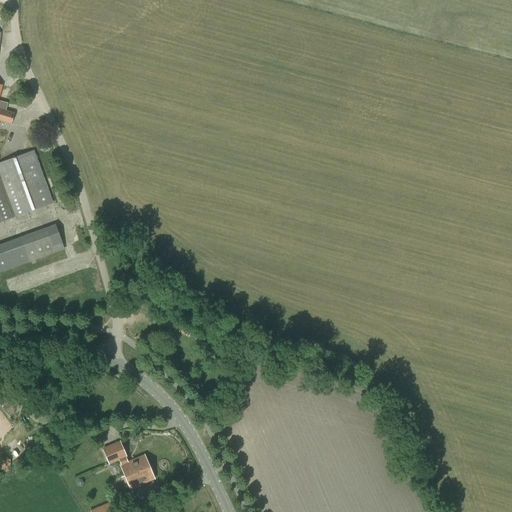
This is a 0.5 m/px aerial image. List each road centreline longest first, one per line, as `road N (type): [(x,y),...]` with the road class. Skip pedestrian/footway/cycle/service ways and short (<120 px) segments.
road 1 (unclassified): [(106,357),(116,324),(84,203),(18,49),(13,0)]
road 2 (secondary): [(227,511),(187,425),(106,357)]
